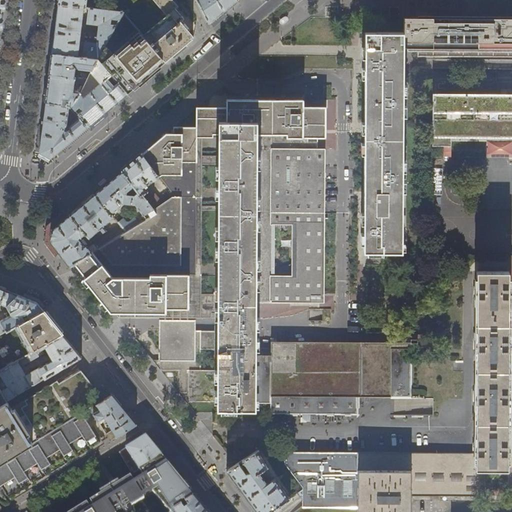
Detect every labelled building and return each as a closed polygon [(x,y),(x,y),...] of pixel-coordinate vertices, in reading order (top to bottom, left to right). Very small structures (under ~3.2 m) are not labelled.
[(137,0),(131,6),(123,12),(136,29),(165,62),(179,50),(192,39),(191,37),(193,36),(181,21),(184,18),(175,8),(178,6),(172,0),(137,0)] [(237,1),(236,0),(196,0),(209,24),(222,14),(237,1)] [(79,42),(84,8),(59,4),(55,30),(52,54),(98,60),(116,26),(111,25),(111,20),(119,21),(123,12),(99,9),(89,8),(87,24),(99,25),(98,37),(95,37),(94,39),(97,40),(97,44),(84,42),(84,43),(79,42)] [(403,18),(403,33),(403,48),(417,48),(417,56),(471,56),(509,57),(511,56),(511,18),(489,18),(422,18),(403,18)] [(165,62),(136,29),(98,60),(127,94),(144,79),(165,62)] [(403,65),(403,48),(403,33),(365,32),(365,65),(364,251),(402,251),(403,69),(403,65)] [(92,71),(98,60),(52,54),(51,65),(50,75),(74,78),(75,69),(74,66),(76,65),(78,68),(79,70),(92,71)] [(127,94),(98,60),(92,71),(91,72),(100,84),(83,98),(79,93),(72,106),(89,126),(105,113),(127,94)] [(82,79),(74,78),(50,75),(48,87),(46,103),(72,106),(79,93),(83,85),(80,85),(76,93),(73,92),(74,82),(84,84),(87,79),(82,79)] [(432,137),(451,137),(511,137),(511,94),(433,94),(432,137)] [(271,414),(358,415),(358,397),(411,397),(411,361),(411,349),(391,349),(392,343),(271,343),(271,348),(256,348),(256,324),(256,302),(324,303),(325,149),(317,149),(317,138),(325,138),(325,107),(303,107),(303,100),(227,100),(227,108),(197,108),(197,117),(197,127),(196,137),(199,137),(202,137),(213,138),(213,134),(219,134),(219,138),(219,156),(219,164),(219,206),(219,211),(218,294),(218,324),(218,370),(214,370),(201,370),(189,370),(189,402),(218,402),(218,410),(256,411),(256,403),(271,403),(271,414)] [(89,126),(72,106),(46,103),(43,127),(39,153),(44,155),(51,159),(69,143),(89,126)] [(92,129),(108,115),(105,113),(89,126),(92,129)] [(196,294),(196,138),(196,137),(197,127),(174,127),(174,134),(166,134),(162,138),(157,141),(142,154),(159,176),(174,195),(162,202),(153,208),(155,209),(154,210),(156,212),(147,218),(136,225),(126,231),(99,248),(75,263),(83,273),(107,304),(114,312),(120,313),(119,318),(196,318),(196,306),(188,306),(188,294),(196,294)] [(218,324),(218,294),(202,294),(202,211),(202,206),(202,164),(202,156),(202,137),(199,137),(196,137),(196,138),(196,294),(188,294),(188,306),(196,306),(196,318),(198,318),(215,318),(215,324),(215,331),(196,330),(196,361),(161,361),(161,370),(180,371),(180,393),(189,393),(189,370),(201,370),(201,350),(214,350),(214,370),(218,370),(218,324)] [(451,137),(432,137),(432,147),(451,147),(451,137)] [(134,161),(122,170),(141,194),(143,193),(153,208),(162,202),(155,192),(152,194),(144,184),(147,183),(159,176),(142,154),(134,161)] [(219,164),(219,156),(202,156),(202,164),(219,164)] [(110,181),(94,194),(111,214),(124,204),(136,204),(147,218),(156,212),(154,210),(155,209),(153,208),(143,193),(141,194),(122,170),(110,181)] [(111,214),(94,194),(83,203),(70,215),(86,233),(89,237),(100,228),(102,230),(105,227),(103,226),(113,217),(111,214)] [(86,233),(70,215),(53,229),(51,242),(62,255),(70,266),(75,263),(99,248),(95,244),(88,247),(86,245),(88,244),(83,239),(81,241),(79,238),(86,233)] [(118,222),(122,227),(126,231),(136,225),(133,220),(130,222),(126,222),(123,218),(118,222)] [(100,237),(93,242),(95,244),(99,248),(126,231),(122,227),(102,239),(100,237)] [(507,466),(509,322),(510,269),(478,268),(476,453),(476,468),(478,468),(478,466),(507,466)] [(0,308),(6,306),(17,294),(8,291),(0,287),(0,308)] [(25,298),(17,294),(6,306),(11,314),(0,320),(0,334),(19,323),(43,310),(40,306),(37,302),(25,298)] [(51,320),(43,310),(19,323),(34,351),(35,350),(40,347),(63,334),(51,320)] [(196,324),(196,320),(159,320),(159,323),(159,330),(196,330),(196,324)] [(161,361),(196,361),(196,330),(159,330),(159,361),(161,361)] [(71,344),(63,334),(40,347),(41,350),(46,348),(53,360),(26,375),(21,367),(39,357),(35,350),(34,351),(0,370),(0,389),(7,402),(74,362),(81,357),(71,344)] [(17,419),(30,444),(47,434),(81,413),(89,408),(104,399),(94,386),(81,371),(61,383),(59,379),(26,398),(29,403),(23,407),(27,414),(17,419)] [(124,409),(112,394),(108,396),(104,399),(89,408),(97,422),(104,417),(108,425),(102,429),(109,441),(121,434),(136,425),(124,409)] [(0,405),(0,462),(30,444),(17,419),(9,405),(7,402),(0,405)] [(91,428),(81,413),(47,434),(65,464),(83,453),(100,443),(91,428)] [(67,467),(104,444),(94,427),(91,428),(100,443),(83,453),(65,464),(67,467)] [(35,482),(65,464),(47,434),(30,444),(0,462),(0,498),(2,502),(35,482)] [(145,436),(119,452),(133,474),(139,470),(161,456),(154,447),(145,436)] [(245,495),(257,511),(270,511),(290,498),(290,497),(289,498),(274,478),(267,483),(260,473),(269,468),(258,451),(243,460),(251,473),(247,473),(239,463),(235,465),(232,467),(227,470),(241,490),(245,495)] [(303,508),(358,508),(358,453),(286,453),(285,465),(302,486),(303,500),(303,508)] [(476,453),(358,453),(358,508),(358,511),(410,511),(410,495),(478,494),(478,468),(476,468),(476,453)] [(121,511),(122,511),(121,510),(137,500),(138,502),(150,495),(149,493),(158,488),(170,503),(176,500),(180,506),(194,496),(179,477),(161,456),(139,470),(144,479),(135,484),(130,476),(118,483),(116,480),(99,490),(100,494),(89,500),(95,509),(92,511),(86,502),(70,511),(121,511)] [(5,505),(67,467),(65,464),(35,482),(2,502),(2,503),(3,504),(5,505)] [(206,511),(200,503),(194,496),(180,506),(175,509),(169,511),(206,511)] [(122,511),(138,502),(137,500),(121,510),(122,511)] [(180,506),(176,500),(170,503),(175,509),(180,506)]
